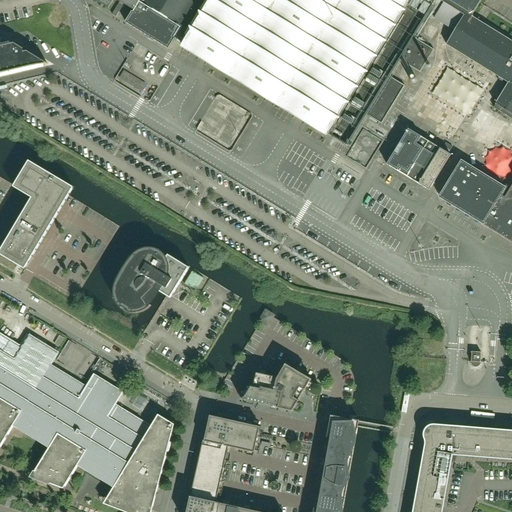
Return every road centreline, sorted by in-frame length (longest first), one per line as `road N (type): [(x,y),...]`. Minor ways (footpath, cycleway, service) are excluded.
road 1 (unclassified): [(171,511),(198,404),(0,284)]
road 2 (tertiary): [(389,511),(407,416),(447,402)]
